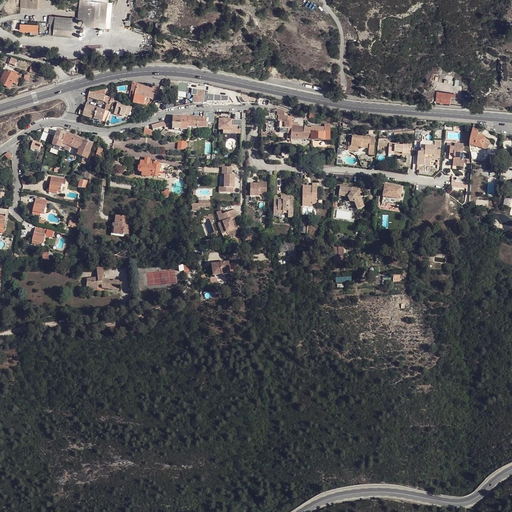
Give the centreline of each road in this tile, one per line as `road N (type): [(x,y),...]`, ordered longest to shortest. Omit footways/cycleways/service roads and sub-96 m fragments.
road 1 (primary): [(511,118),(354,107),(154,70),(63,89)]
road 2 (primary): [(303,511),(373,492),(464,503),(511,470)]
road 3 (residential): [(62,122),(108,133),(187,109),(278,108)]
